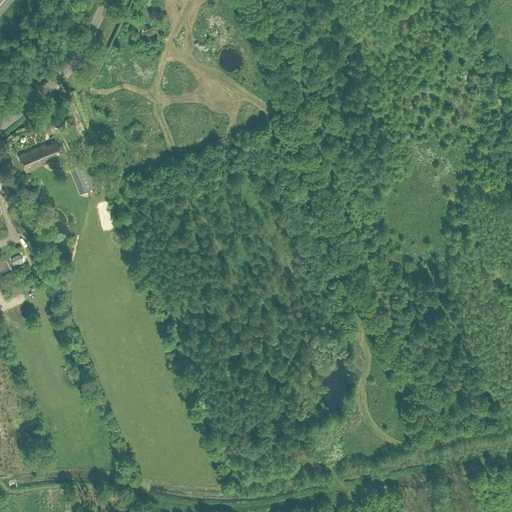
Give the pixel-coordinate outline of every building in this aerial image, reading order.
[(6,125),(7,131),(16,129),(15,123),(6,125)] [(35,166),(67,153),(60,137),(28,150),(29,151),(20,155),(27,170),(36,167),(35,166)] [(93,187),(83,162),(69,167),(80,193),(93,187)] [(47,204),(43,193),(39,195),(43,206),(47,204)] [(17,208),(8,212),(14,226),(23,222),(17,208)] [(17,272),(28,266),(19,250),(8,256),(17,272)]
